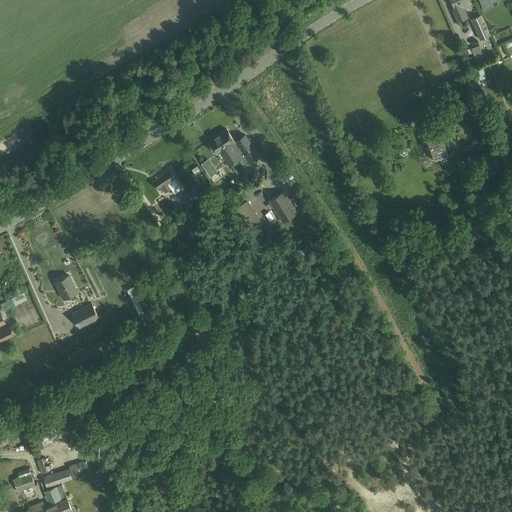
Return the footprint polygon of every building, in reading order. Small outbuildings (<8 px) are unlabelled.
[(452,0),(458,13),(456,14),(459,20),(468,16),(464,6),(469,4),(468,0),(467,0),(452,0)] [(488,0),(477,0),(482,10),(491,7),(488,0)] [(490,35),(481,14),(471,18),(480,39),(490,35)] [(484,58),(479,45),(471,48),(467,50),(469,54),(471,57),(474,56),(475,57),(479,56),(481,59),(484,58)] [(476,80),(468,83),(471,91),(479,88),(476,80)] [(227,128),(209,140),(217,153),(221,151),(226,159),(227,158),(231,164),(240,158),(246,154),(251,162),(260,156),(245,134),(235,141),(227,128)] [(435,161),(437,160),(441,159),(443,164),(448,163),(446,157),(449,156),(442,135),(433,138),(432,134),(421,138),(427,155),(432,153),(435,161)] [(497,147),(478,154),(486,175),(504,168),(497,147)] [(195,174),(201,170),(197,166),(192,169),(195,174)] [(182,188),(175,178),(176,178),(170,170),(154,181),(159,188),(162,186),(165,191),(171,188),(174,193),(182,188)] [(289,172),(280,178),(284,185),(294,179),(289,172)] [(201,195),(196,187),(184,195),(189,203),(201,195)] [(269,200),(283,222),(298,213),(284,190),(269,200)] [(248,201),(246,202),(237,208),(240,213),(251,205),(248,201)] [(186,218),(193,217),(192,210),(185,212),(186,218)] [(189,237),(194,237),(199,238),(200,236),(200,230),(201,222),(195,221),(196,218),(191,218),(191,219),(186,219),(186,229),(189,229),(189,237)] [(274,241),(265,225),(254,231),(263,247),(274,241)] [(69,275),(55,282),(64,298),(78,291),(69,275)] [(135,285),(127,289),(145,327),(153,323),(142,300),(135,285)] [(5,309),(27,298),(24,292),(2,303),(5,309)] [(91,302),(71,313),(80,328),(100,318),(91,302)] [(8,326),(0,330),(0,338),(1,341),(13,335),(8,326)] [(59,424),(63,436),(80,430),(76,419),(59,424)] [(51,455),(37,460),(42,476),(56,471),(51,455)] [(69,466),(73,478),(84,474),(85,476),(90,475),(86,461),(69,466)] [(17,472),(19,476),(30,472),(28,468),(17,472)] [(30,472),(19,476),(12,479),(18,493),(35,487),(30,472)] [(45,476),(43,477),(47,487),(61,482),(57,472),(45,476)] [(61,484),(45,490),(50,502),(66,496),(61,484)] [(35,487),(18,493),(17,493),(18,497),(24,495),(25,500),(35,496),(33,491),(36,490),(35,487)] [(60,500),(50,504),(51,506),(35,511),(68,511),(72,511),(67,497),(60,500)]
